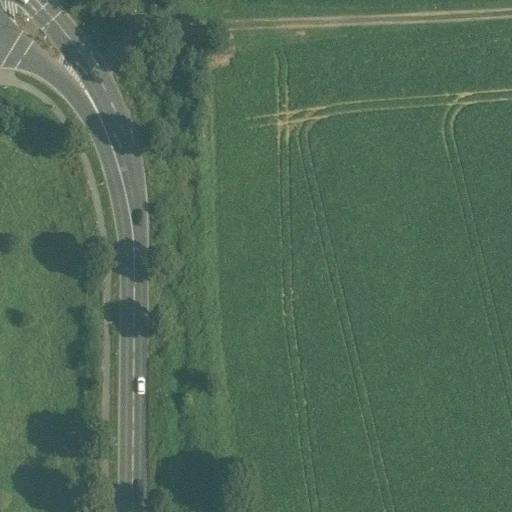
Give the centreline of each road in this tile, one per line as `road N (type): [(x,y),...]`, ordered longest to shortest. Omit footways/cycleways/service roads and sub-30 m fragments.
road 1 (secondary): [(131,511),(133,239),(123,189),(79,81),(0,5)]
road 2 (track): [(79,81),(139,26),(511,12)]
